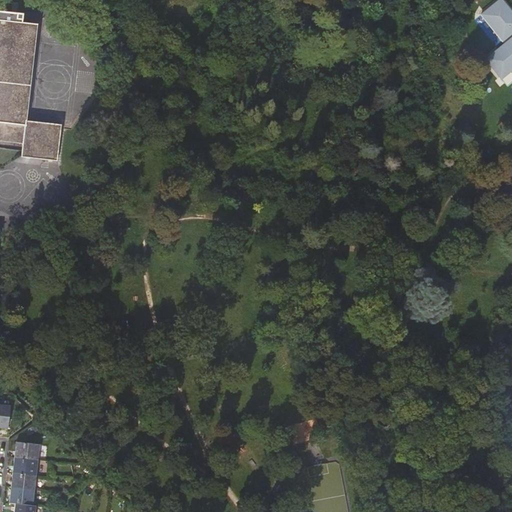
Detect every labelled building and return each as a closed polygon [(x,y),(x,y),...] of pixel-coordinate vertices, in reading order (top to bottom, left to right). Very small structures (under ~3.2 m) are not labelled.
[(511,74),(511,7),(510,9),(502,0),(499,0),(480,16),(503,45),(485,60),(502,82),(511,74)] [(26,21),(39,22),(39,12),(26,12),(26,21)] [(32,24),(31,24),(0,20),(0,142),(17,144),(16,155),(50,159),(54,127),(20,123),(32,24)] [(0,407),(0,430),(11,431),(13,409),(0,407)] [(371,442),(371,444),(372,446),(373,448),(374,450),(376,452),(378,452),(380,453),(383,453),(385,452),(387,451),(389,449),(390,447),(391,445),(391,443),(390,440),(389,438),(388,436),(386,435),(384,434),(382,434),(379,434),(377,434),(375,436),(373,437),(372,439),(371,442)] [(17,506),(16,511),(35,511),(36,508),(33,508),(39,447),(17,445),(11,505),(17,506)]
